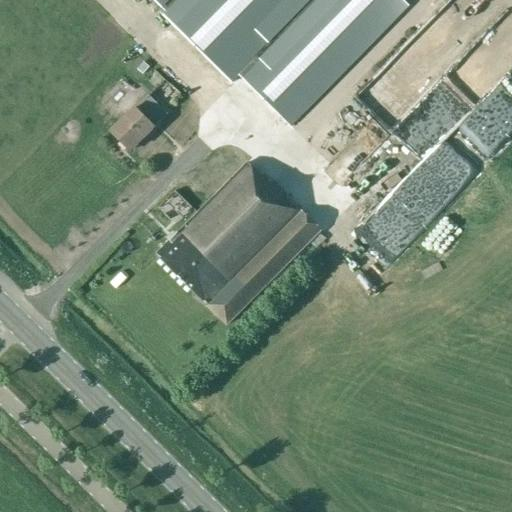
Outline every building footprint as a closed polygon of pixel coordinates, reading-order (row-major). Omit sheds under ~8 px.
[(155,0),(165,9),(174,0),(155,0)] [(233,83),(240,76),(314,0),(174,0),(165,9),(161,13),(233,83)] [(408,8),(400,0),(314,0),(240,76),(291,126),(408,8)] [(398,81),(418,100),(504,7),(496,0),(440,0),(408,35),(411,37),(352,100),(384,130),(393,121),(376,105),(398,81)] [(134,109),(112,130),(132,151),(154,130),(148,124),(162,110),(150,97),(136,111),(134,109)] [(390,135),(332,192),(358,219),(417,162),(390,135)] [(157,254),(210,306),(302,214),(249,161),(157,254)] [(401,244),(450,199),(435,183),(420,197),(410,186),(415,182),(411,177),(401,186),(406,192),(397,201),(405,210),(391,223),(385,217),(374,227),(388,242),(394,236),(401,244)] [(321,233),(302,214),(210,306),(229,325),(321,233)] [(348,237),(334,258),(371,283),(377,273),(369,268),(375,259),(383,264),(389,254),(376,245),(370,252),(348,237)]
